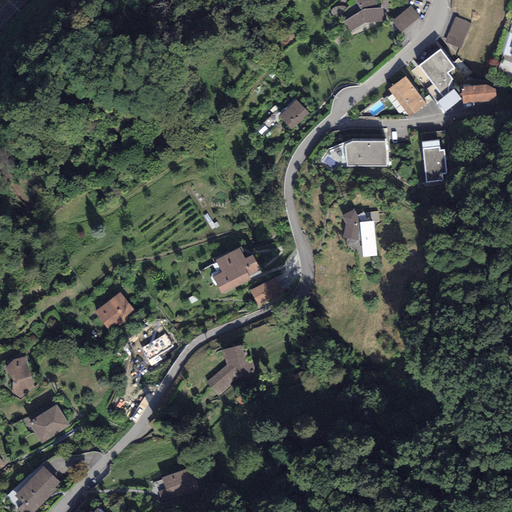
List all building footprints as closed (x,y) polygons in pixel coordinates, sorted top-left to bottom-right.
[(374,0),(355,0),(362,11),(344,22),(350,33),(364,23),(384,21),(383,8),(379,8),(374,0)] [(410,5),(391,21),(400,32),(403,31),(410,38),(423,20),(410,5)] [(472,23),(454,16),(445,43),(462,49),(472,23)] [(441,49),(419,66),(443,97),(448,93),(448,91),(448,89),(448,86),(449,83),(450,82),(450,80),(452,78),(446,72),(454,68),(441,49)] [(427,104),(405,76),(389,89),(411,117),(427,104)] [(495,85),(461,88),(462,104),(497,101),(495,85)] [(461,99),(454,89),(448,93),(443,97),(436,102),(444,112),(461,99)] [(296,99),(279,116),(292,130),(309,113),(296,99)] [(441,113),(431,101),(427,104),(411,117),(407,119),(441,113)] [(386,167),(385,142),(352,142),(345,146),(347,167),(386,167)] [(439,148),(423,149),(426,182),(442,180),(442,173),(446,173),(444,150),(439,151),(439,148)] [(354,209),(341,216),(345,224),(343,238),(357,240),(359,230),(358,216),(354,209)] [(373,221),(359,223),(362,257),(376,256),(373,221)] [(221,273),(213,277),(221,294),(250,279),(249,276),(260,270),(252,255),(245,259),(239,248),(215,261),(221,273)] [(276,278),(249,290),(258,308),(284,295),(276,278)] [(136,313),(120,292),(94,312),(110,333),(136,313)] [(153,329),(132,341),(143,359),(147,357),(150,361),(167,351),(153,329)] [(241,345),(221,351),(226,365),(206,382),(219,397),(255,368),(252,358),(245,360),(241,345)] [(13,359),(4,368),(13,381),(11,391),(20,399),(34,388),(27,356),(13,359)] [(56,405),(28,423),(42,444),(70,426),(56,405)] [(43,466),(14,496),(31,511),(34,511),(56,489),(55,487),(59,482),(43,466)] [(165,490),(157,493),(162,505),(198,492),(189,468),(161,478),(165,490)]
